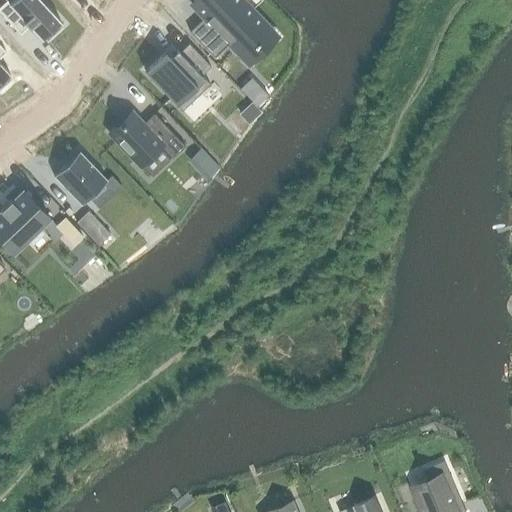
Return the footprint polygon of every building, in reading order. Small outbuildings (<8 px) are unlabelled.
[(6,0),(0,6),(0,12),(20,34),(29,26),(41,40),(44,38),(47,41),(62,27),(58,24),(61,22),(40,0),(12,0),(9,3),(6,0)] [(204,18),(189,32),(214,58),(229,44),(241,56),(253,44),(254,46),(259,42),(257,40),(269,29),(241,0),(195,0),(191,4),(204,18)] [(164,52),(144,71),(182,111),(209,84),(201,76),(210,67),(188,44),(179,52),(177,50),(175,51),(178,54),(172,60),(164,52)] [(0,89),(11,79),(8,75),(10,74),(0,63),(0,57),(6,52),(0,45),(0,89)] [(240,114),(250,123),(261,111),(252,102),(240,114)] [(131,112),(109,132),(109,133),(134,158),(141,166),(161,147),(172,159),(185,146),(154,113),(142,124),(131,112)] [(79,151),(53,176),(81,205),(107,180),(79,151)] [(0,209),(2,210),(0,212),(0,238),(13,251),(49,217),(23,190),(12,201),(10,199),(0,208),(0,209)] [(110,235),(89,213),(78,223),(99,246),(110,235)] [(65,218),(56,226),(74,245),(82,237),(65,218)] [(425,482),(414,486),(425,511),(460,511),(458,507),(463,504),(463,503),(453,507),(439,476),(429,480),(427,476),(423,478),(425,482)] [(357,511),(382,511),(375,495),(374,495),(375,496),(354,505),(357,511)] [(298,511),(294,501),(272,510),(272,511),(298,511)]
